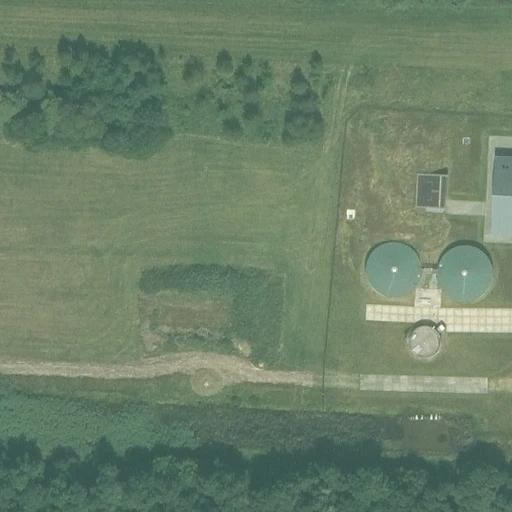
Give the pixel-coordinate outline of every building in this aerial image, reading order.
[(447,177),(427,176),(429,148),(383,146),(379,234),(424,236),(426,210),(445,211),(447,177)] [(511,162),(502,162),(498,234),(511,234),(511,162)] [(417,282),(419,272),(417,261),(411,253),(402,247),(392,245),(381,247),(372,253),(367,261),(365,272),(367,282),(373,291),(381,297),(392,299),(402,297),(411,291),(417,282)] [(489,286),(491,276),(489,266),(483,257),(475,251),(464,249),(454,251),(445,257),(439,266),(437,276),(439,286),(445,295),(454,301),(464,303),(475,301),(483,295),(489,286)] [(437,353),(439,345),(437,338),(432,332),(424,330),(417,332),(411,338),(409,345),(411,353),(417,358),(424,360),(432,358),(437,353)]
